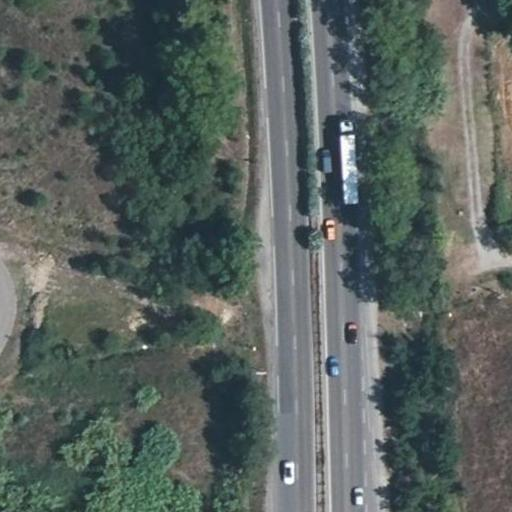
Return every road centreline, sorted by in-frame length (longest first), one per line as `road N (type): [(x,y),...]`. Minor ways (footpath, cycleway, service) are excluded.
road 1 (trunk): [(355,511),(329,0)]
road 2 (trunk): [(278,0),(301,511)]
road 3 (track): [(511,0),(468,30),(474,206),(494,258),(511,256)]
